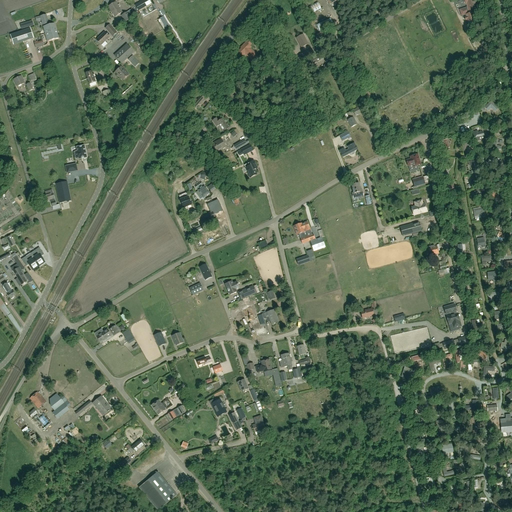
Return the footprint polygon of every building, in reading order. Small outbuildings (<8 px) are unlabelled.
[(152,4),(149,0),(143,0),(135,5),(137,9),(134,11),(135,13),(152,4)] [(476,22),(471,9),(476,7),(476,5),(474,0),(464,0),(466,4),(467,7),(459,9),(461,17),(465,15),(466,17),(464,17),(465,21),(467,21),(468,25),(476,22)] [(116,2),(109,6),(115,17),(122,12),(116,2)] [(318,2),(307,7),(310,14),(321,8),(318,2)] [(132,9),(121,16),(125,22),(129,20),(129,19),(131,18),(131,17),(135,14),(132,9)] [(46,15),(41,17),(35,18),(36,22),(42,20),(43,25),(48,23),(46,15)] [(160,19),(165,28),(169,26),(163,16),(160,19)] [(334,26),(330,18),(316,25),(320,32),(334,26)] [(34,26),(32,21),(20,25),(21,29),(27,27),(34,26)] [(45,34),(56,31),(54,24),(45,26),(46,29),(44,30),(45,34)] [(105,28),(113,37),(117,33),(110,24),(105,28)] [(120,31),(131,43),(136,37),(126,26),(120,31)] [(21,33),(11,36),(13,44),(23,41),(23,42),(33,39),(31,29),(21,32),(21,33)] [(58,38),(56,31),(45,34),(46,38),(48,38),(49,41),(58,38)] [(104,33),(96,40),(101,45),(104,47),(107,44),(105,41),(109,38),(104,33)] [(296,38),(301,48),(308,44),(303,35),(296,38)] [(243,47),(238,51),(243,56),(244,54),(253,62),(258,56),(250,48),(251,47),(250,46),(252,43),(249,39),(242,46),(243,47)] [(114,55),(122,64),(134,52),(127,44),(114,55)] [(313,47),(316,54),(321,51),(318,44),(313,47)] [(261,53),(266,58),(270,54),(265,49),(261,53)] [(311,49),(304,53),(306,58),(314,54),(311,49)] [(318,56),(315,57),(309,61),(311,65),(321,60),(318,56)] [(129,75),(121,67),(115,72),(123,80),(129,75)] [(85,73),(89,84),(95,82),(91,71),(85,73)] [(37,80),(34,74),(28,76),(31,82),(37,80)] [(21,76),(14,80),(17,87),(25,83),(21,76)] [(111,95),(109,90),(102,92),(104,98),(111,95)] [(242,103),(230,92),(225,98),(238,108),(242,103)] [(188,111),(191,113),(200,102),(197,100),(188,111)] [(491,101),(485,108),(488,111),(491,108),(495,111),(498,108),(491,101)] [(356,116),(363,112),(360,106),(353,110),(356,116)] [(109,122),(106,112),(101,114),(104,124),(109,122)] [(347,120),(351,128),(357,124),(353,117),(347,120)] [(222,133),(223,132),(229,128),(226,125),(225,126),(221,119),(217,122),(215,119),(212,122),(216,127),(217,126),(222,133)] [(478,130),(473,132),(475,141),(478,141),(477,138),(484,136),(483,131),(478,133),(478,130)] [(342,142),(351,137),(348,131),(339,136),(342,142)] [(211,144),(216,152),(226,147),(221,139),(211,144)] [(472,141),(463,140),(461,151),(466,151),(467,146),(472,146),(472,141)] [(500,141),(495,140),(493,148),(501,150),(502,147),(499,146),(500,141)] [(236,150),(243,145),(241,142),(233,146),(236,150)] [(355,152),(354,151),(358,149),(354,143),(347,146),(349,149),(345,151),(344,148),(339,151),(343,157),(349,154),(350,155),(351,155),(352,155),(354,154),(354,153),(355,152)] [(253,151),(250,145),(241,150),(244,155),(253,151)] [(79,158),(79,159),(87,158),(84,146),(77,147),(78,152),(75,152),(76,159),(79,158)] [(411,159),(406,160),(408,166),(409,166),(411,173),(419,170),(418,165),(421,164),(418,154),(410,157),(411,159)] [(500,167),(502,162),(494,158),(491,162),(500,167)] [(250,178),(256,175),(254,170),(258,168),(254,160),(248,163),(248,164),(244,166),(245,168),(250,178)] [(478,161),(468,162),(469,166),(473,166),(473,168),(474,168),(474,170),(479,169),(478,161)] [(67,173),(77,171),(76,164),(66,166),(67,173)] [(438,181),(441,181),(447,179),(445,170),(439,172),(440,176),(437,177),(438,181)] [(412,180),(414,187),(425,183),(423,177),(412,180)] [(479,185),(476,179),(471,181),(471,184),(468,185),(469,188),(479,185)] [(67,190),(65,182),(56,184),(60,203),(70,201),(68,189),(67,190)] [(198,191),(195,193),(200,199),(209,193),(204,185),(202,183),(196,188),(197,190),(198,191)] [(359,183),(351,185),(353,193),(352,193),(353,198),(363,196),(362,191),(361,191),(359,183)] [(455,192),(454,184),(442,186),(443,194),(455,192)] [(487,193),(483,186),(471,194),(473,198),(480,193),(482,196),(487,193)] [(52,207),(56,206),(55,201),(54,201),(54,199),(52,191),(45,193),(46,195),(43,196),(45,202),(49,200),(50,203),(51,202),(52,207)] [(498,194),(494,191),(490,196),(495,199),(496,198),(501,202),(504,198),(498,194)] [(180,200),(183,208),(191,205),(188,197),(180,200)] [(222,210),(217,199),(206,204),(210,212),(212,211),(214,215),(222,210)] [(413,215),(427,211),(425,204),(423,204),(422,200),(414,202),(415,206),(411,207),(413,215)] [(484,207),(473,209),(474,219),(485,217),(484,207)] [(210,212),(204,215),(207,222),(215,218),(214,215),(212,211),(210,212)] [(194,226),(202,222),(200,217),(192,221),(194,226)] [(304,228),(309,241),(315,239),(313,234),(312,234),(310,230),(309,227),(307,222),(299,224),(301,229),(304,228)] [(421,231),(419,222),(400,227),(403,236),(421,231)] [(299,224),(294,226),(297,235),(299,234),(302,243),(304,248),(307,246),(310,245),(309,241),(304,228),(301,229),(299,224)] [(310,241),(314,252),(325,247),(322,237),(310,241)] [(477,239),(477,241),(478,247),(482,246),(482,248),(485,247),(485,245),(484,238),(477,239)] [(439,246),(437,246),(435,247),(434,245),(428,247),(430,256),(439,254),(437,248),(440,248),(439,246)] [(40,249),(35,252),(36,254),(32,257),(39,267),(45,263),(41,257),(44,255),(40,249)] [(0,261),(14,254),(13,252),(0,258),(0,261)] [(22,271),(21,271),(25,269),(17,256),(13,258),(17,264),(11,268),(13,271),(22,285),(27,281),(21,272),(22,271)] [(308,256),(297,260),(298,265),(310,261),(308,256)] [(39,267),(32,257),(28,260),(26,257),(22,260),(26,267),(29,265),(33,271),(39,267)] [(203,266),(199,267),(202,274),(204,276),(205,280),(212,277),(210,273),(209,270),(206,264),(203,266)] [(460,266),(456,266),(457,270),(460,269),(460,271),(460,274),(466,273),(466,270),(465,270),(464,264),(460,264),(460,266)] [(496,281),(495,272),(487,272),(488,281),(493,280),(493,282),(493,283),(496,283),(496,281)] [(27,273),(24,275),(30,283),(32,281),(27,273)] [(235,289),(239,288),(237,282),(233,284),(232,281),(225,284),(230,295),(237,292),(235,289)] [(7,294),(10,299),(16,295),(13,290),(12,290),(10,287),(10,286),(9,284),(8,284),(7,283),(4,284),(3,283),(1,285),(2,286),(3,288),(4,290),(5,290),(8,293),(7,294)] [(200,283),(189,288),(193,296),(203,290),(200,283)] [(243,301),(249,297),(256,293),(253,286),(238,293),(241,300),(242,300),(243,301)] [(267,293),(270,301),(275,299),(273,291),(267,293)] [(455,304),(443,307),(446,315),(450,314),(451,316),(446,317),(449,324),(453,323),(454,324),(453,325),(452,325),(453,328),(461,326),(459,321),(460,321),(457,314),(456,312),(457,312),(455,304)] [(247,309),(238,313),(240,321),(242,320),(250,317),(247,309)] [(362,318),(374,316),(372,309),(361,312),(362,318)] [(262,314),(261,315),(263,320),(264,320),(266,319),(268,322),(270,321),(271,324),(278,322),(274,310),(267,312),(266,313),(265,311),(262,312),(263,314),(262,314)] [(503,319),(502,311),(494,312),(495,320),(503,319)] [(129,319),(125,313),(120,316),(124,322),(129,319)] [(395,322),(405,320),(404,314),(394,317),(395,322)] [(263,320),(261,315),(257,316),(261,326),(266,324),(264,320),(263,320)] [(3,316),(0,318),(0,322),(5,330),(11,325),(3,316)] [(250,317),(242,320),(246,329),(253,326),(250,317)] [(478,325),(477,320),(471,321),(474,331),(484,329),(483,324),(478,325)] [(506,323),(497,324),(497,329),(502,329),(503,335),(507,335),(506,323)] [(116,325),(109,330),(112,335),(119,330),(116,325)] [(101,329),(94,334),(96,337),(100,343),(108,338),(107,338),(111,335),(107,329),(103,332),(101,329)] [(129,329),(122,333),(127,342),(128,342),(134,338),(129,329)] [(175,345),(182,342),(178,332),(170,336),(175,345)] [(166,344),(162,333),(154,336),(158,347),(166,344)] [(467,336),(458,339),(459,343),(456,344),(457,346),(460,346),(469,343),(467,336)] [(454,340),(443,343),(445,350),(456,347),(454,340)] [(505,343),(501,343),(500,348),(511,350),(511,344),(509,344),(509,341),(505,340),(505,343)] [(298,346),(297,347),(299,356),(306,354),(303,345),(302,345),(301,344),(299,345),(298,346)] [(250,352),(245,354),(247,361),(253,359),(250,352)] [(479,356),(482,358),(481,359),(483,361),(488,357),(482,352),(479,356)] [(281,368),(287,366),(288,371),(293,370),(292,365),(291,362),(292,361),(291,358),(290,358),(289,354),(281,356),(282,362),(280,362),(281,368)] [(415,356),(411,357),(413,362),(424,359),(423,354),(415,356)] [(452,359),(451,354),(441,357),(444,368),(449,367),(447,360),(452,359)] [(196,360),(198,366),(202,364),(202,365),(211,362),(210,357),(205,359),(205,357),(196,360)] [(310,363),(309,357),(306,358),(306,360),(299,361),(300,366),(306,364),(308,364),(310,363)] [(440,363),(439,358),(428,361),(431,373),(435,372),(434,365),(440,363)] [(269,360),(261,361),(262,365),(256,367),(257,373),(263,371),(263,372),(271,370),(269,360)] [(215,374),(223,371),(220,364),(213,367),(215,374)] [(408,368),(404,366),(402,375),(404,376),(403,378),(408,379),(410,373),(407,371),(408,368)] [(495,371),(495,367),(484,366),(483,376),(488,376),(488,371),(495,371)] [(294,378),(302,376),(300,369),(298,370),(297,369),(292,370),(294,378)] [(241,392),(243,391),(248,389),(244,379),(237,383),(241,392)] [(250,391),(255,403),(259,401),(257,396),(258,395),(257,393),(255,393),(254,389),(250,391)] [(30,399),(38,409),(46,402),(38,392),(30,399)] [(69,409),(68,407),(71,405),(64,396),(61,399),(58,395),(50,401),(50,406),(59,417),(69,409)] [(92,403),(103,416),(112,409),(101,396),(92,403)] [(214,400),(210,402),(214,410),(216,410),(216,411),(215,412),(218,417),(226,413),(220,400),(215,402),(214,400)] [(477,400),(472,400),(472,406),(465,406),(465,411),(477,411),(477,400)] [(78,416),(93,404),(90,401),(75,413),(78,416)] [(152,406),(158,415),(165,410),(159,401),(152,406)] [(420,405),(410,408),(411,412),(418,410),(419,414),(422,413),(420,405)] [(172,420),(186,412),(182,406),(168,414),(172,420)] [(241,408),(236,411),(240,420),(245,417),(241,408)] [(39,413),(45,422),(50,420),(44,410),(39,413)] [(234,412),(229,415),(233,423),(238,421),(234,412)] [(500,419),(501,433),(511,431),(511,418),(510,414),(505,414),(505,419),(500,419)] [(255,424),(252,426),(254,432),(255,432),(256,435),(260,433),(259,430),(265,428),(263,422),(261,415),(253,418),(255,424)] [(479,420),(479,417),(473,417),(473,418),(468,418),(468,426),(475,425),(475,420),(479,420)] [(417,424),(416,420),(412,421),(414,429),(425,427),(425,423),(417,424)] [(445,431),(445,421),(435,421),(435,428),(440,427),(440,431),(445,431)] [(464,424),(459,424),(460,431),(455,431),(455,435),(465,435),(464,424)] [(492,434),(493,430),(483,429),(481,440),(486,440),(487,433),(492,434)] [(106,449),(112,445),(108,440),(102,445),(106,449)] [(140,440),(131,448),(127,451),(130,454),(134,451),(135,453),(144,445),(140,440)] [(418,456),(425,455),(423,447),(417,449),(418,456)] [(123,468),(131,461),(128,457),(120,465),(123,468)] [(431,459),(421,461),(422,468),(432,467),(431,459)] [(463,469),(465,471),(469,467),(464,461),(458,466),(459,468),(461,471),(463,469)] [(158,472),(139,488),(158,511),(177,495),(158,472)] [(432,480),(426,482),(427,484),(426,484),(427,489),(434,487),(432,480)] [(484,507),(484,503),(480,503),(479,511),(488,511),(489,511),(490,508),(484,507)]
